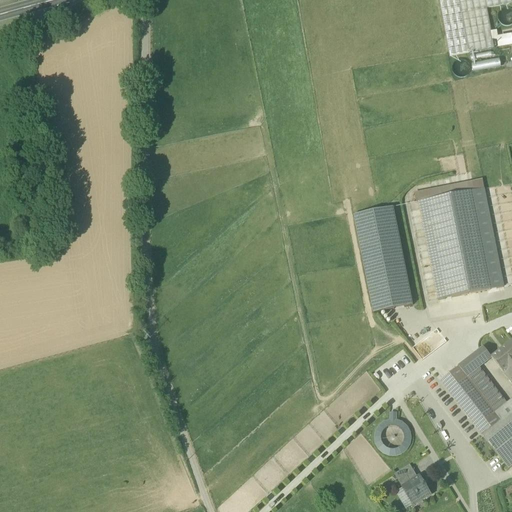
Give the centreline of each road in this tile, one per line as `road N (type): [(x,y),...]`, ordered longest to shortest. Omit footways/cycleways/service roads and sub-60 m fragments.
road 1 (unclassified): [(143,0),(152,340),(210,511)]
road 2 (track): [(466,511),(394,392)]
